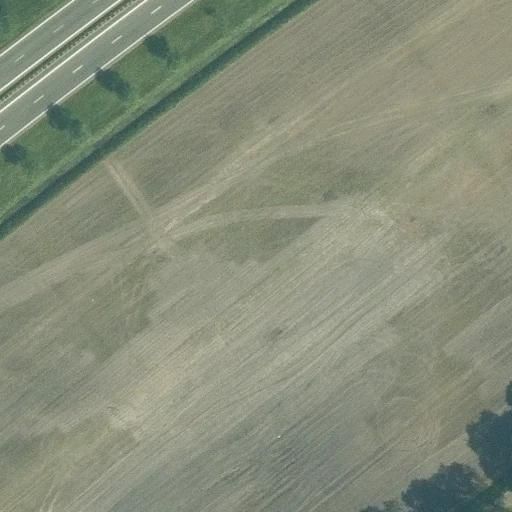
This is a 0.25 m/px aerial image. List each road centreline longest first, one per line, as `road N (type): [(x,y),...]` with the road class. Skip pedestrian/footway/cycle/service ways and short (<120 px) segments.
road 1 (trunk): [(0,130),(171,0)]
road 2 (trunk): [(97,0),(0,72)]
